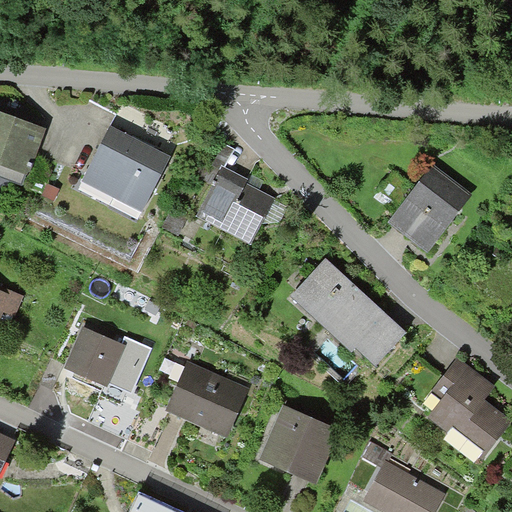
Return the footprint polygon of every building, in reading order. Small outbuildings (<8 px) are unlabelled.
[(21,122),(0,114),(0,178),(20,186),(24,175),(28,176),(45,131),(21,122)] [(170,157),(111,128),(83,184),(143,213),(170,157)] [(473,197),(435,165),(389,223),(428,254),(451,225),(473,197)] [(51,172),(41,168),(36,180),(46,184),(51,172)] [(238,177),(224,169),(197,218),(249,246),(274,200),(246,185),(248,182),(238,177)] [(59,190),(47,185),(43,197),(55,202),(59,190)] [(407,334),(325,260),(291,298),(373,372),(407,334)] [(0,319),(3,313),(17,319),(26,297),(0,286),(0,285),(0,319)] [(106,340),(83,330),(64,371),(108,390),(118,366),(129,371),(139,348),(117,339),(115,343),(106,340)] [(63,365),(52,359),(41,384),(53,389),(63,365)] [(494,389),(457,360),(429,394),(439,402),(425,419),(481,463),(511,424),(511,419),(486,399),(494,389)] [(172,391),(176,393),(167,413),(226,439),(249,389),(186,361),(172,391)] [(341,433),(285,409),(261,463),(317,487),(341,433)] [(0,473),(15,442),(0,435),(0,473)] [(385,463),(388,465),(394,454),(371,442),(362,458),(382,469),(385,463)] [(388,465),(385,463),(382,469),(363,504),(378,511),(434,511),(444,495),(420,482),(388,465)] [(166,511),(158,508),(157,511),(138,503),(133,511),(166,511)]
